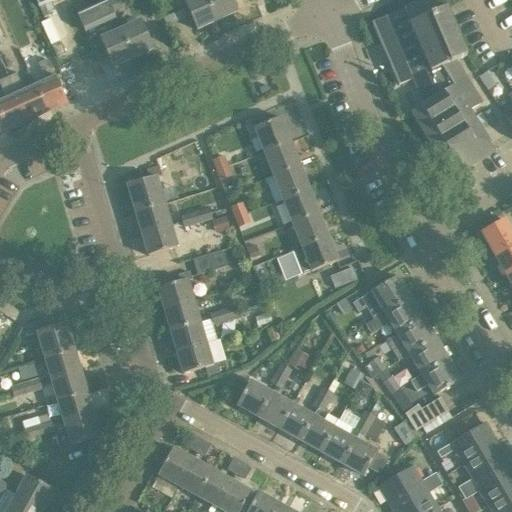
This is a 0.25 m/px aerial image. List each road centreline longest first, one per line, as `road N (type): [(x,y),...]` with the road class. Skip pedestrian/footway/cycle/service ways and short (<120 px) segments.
road 1 (residential): [(167,401),(155,395),(75,126)]
road 2 (residential): [(75,126),(323,15)]
road 3 (residential): [(428,245),(323,15)]
road 4 (residential): [(167,401),(362,511)]
road 5 (residential): [(511,389),(428,245)]
road 6 (residential): [(110,511),(167,401)]
